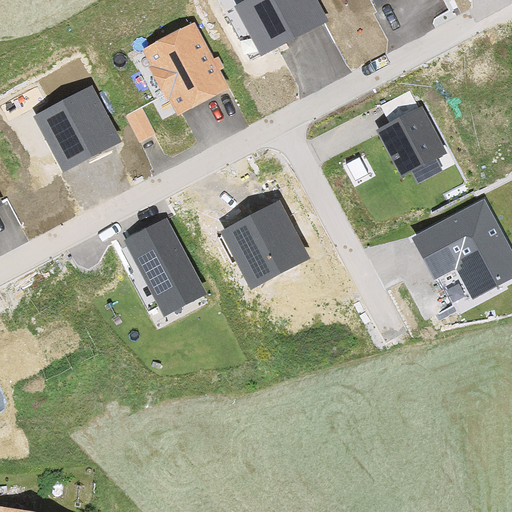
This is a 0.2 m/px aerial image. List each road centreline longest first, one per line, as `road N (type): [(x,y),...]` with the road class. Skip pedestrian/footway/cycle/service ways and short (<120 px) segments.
road 1 (residential): [(0,270),(280,122)]
road 2 (residential): [(280,122),(511,8)]
road 3 (residential): [(280,122),(393,334)]
